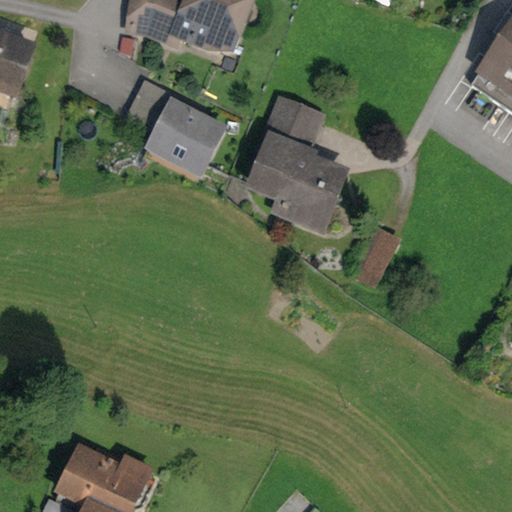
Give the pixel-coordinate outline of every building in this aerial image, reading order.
[(130,0),(126,36),(179,51),(180,43),(232,58),(253,0),(130,0)] [(511,17),(509,15),(473,78),(511,103),(511,17)] [(34,57),(0,42),(0,102),(13,107),(34,57)] [(172,107),(147,86),(130,121),(155,133),(145,153),(203,182),(226,134),(172,107)] [(328,121),(279,103),(246,193),(328,224),(346,175),(313,162),(328,121)] [(403,246),(365,225),(344,262),(383,283),(403,246)] [(106,470),(70,454),(49,501),(72,511),(131,511),(148,474),(111,458),(106,470)]
